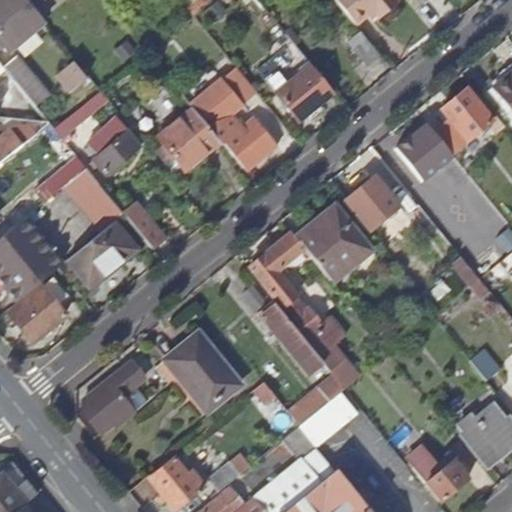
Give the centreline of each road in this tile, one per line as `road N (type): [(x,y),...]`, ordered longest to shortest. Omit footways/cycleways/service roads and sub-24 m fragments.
road 1 (residential): [(16,405),(511,3)]
road 2 (residential): [(103,511),(16,405)]
